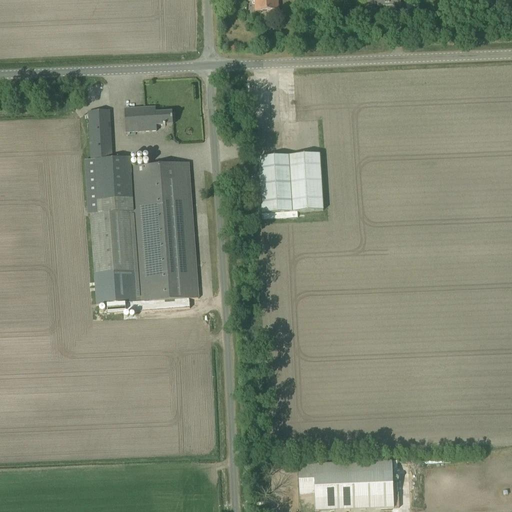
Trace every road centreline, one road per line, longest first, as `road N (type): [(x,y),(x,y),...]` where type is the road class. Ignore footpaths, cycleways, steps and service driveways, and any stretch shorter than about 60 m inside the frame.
road 1 (unclassified): [(234,511),(210,63)]
road 2 (unclassified): [(210,63),(511,50)]
road 3 (unclassified): [(0,71),(210,63)]
